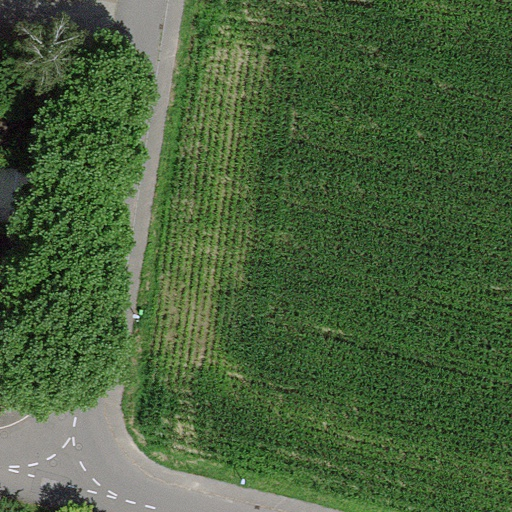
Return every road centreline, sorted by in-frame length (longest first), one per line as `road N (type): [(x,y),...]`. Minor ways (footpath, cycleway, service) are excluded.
road 1 (residential): [(57,482),(134,0)]
road 2 (residential): [(57,482),(176,511)]
